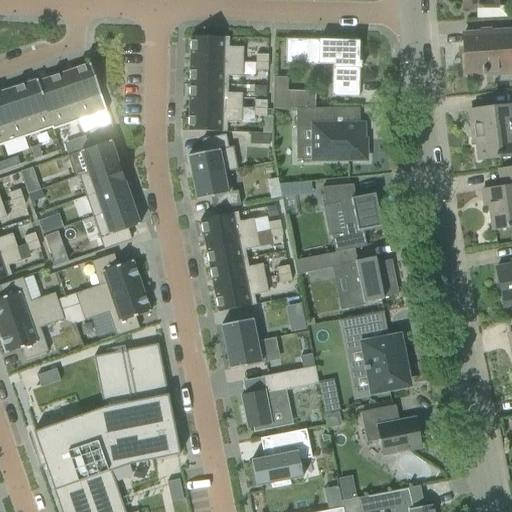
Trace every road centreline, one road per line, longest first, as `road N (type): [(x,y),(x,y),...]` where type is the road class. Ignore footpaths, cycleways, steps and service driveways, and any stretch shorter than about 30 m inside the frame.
road 1 (residential): [(224,511),(156,177),(158,10)]
road 2 (residential): [(490,511),(441,265),(412,16)]
road 3 (residential): [(412,16),(158,10)]
